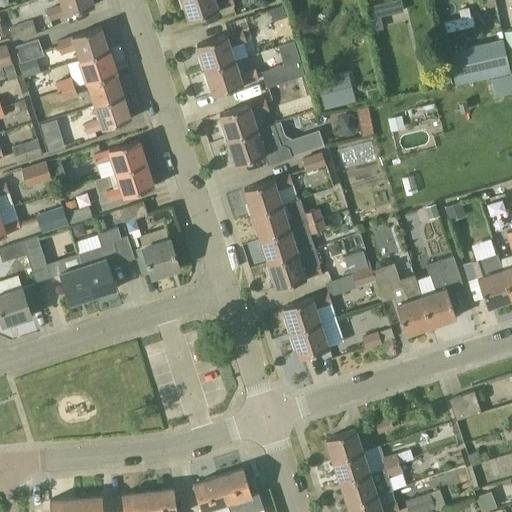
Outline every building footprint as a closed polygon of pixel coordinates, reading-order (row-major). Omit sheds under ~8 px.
[(95,5),(93,0),(60,0),(62,3),(46,9),(50,19),(95,5)] [(232,0),(182,0),(189,20),(212,12),(235,5),(232,0)] [(400,0),(394,0),(392,1),(395,14),(404,11),(400,0)] [(36,33),(33,20),(9,27),(13,40),(36,33)] [(80,58),(109,48),(101,26),(57,40),(61,53),(77,48),(80,58)] [(230,45),(246,40),(242,29),(220,37),(197,44),(205,69),(235,59),(230,45)] [(36,58),(44,55),(39,39),(15,47),(21,63),(36,58)] [(6,44),(0,45),(0,67),(13,63),(6,44)] [(109,48),(80,58),(87,81),(117,72),(109,48)] [(505,55),(487,58),(489,65),(461,70),(464,83),(492,78),(510,75),(505,55)] [(36,58),(21,63),(19,63),(23,76),(40,70),(36,58)] [(235,59),(205,69),(213,94),(258,80),(255,69),(249,71),(240,74),(235,60),(235,59)] [(301,62),(265,74),(269,87),(305,75),(301,62)] [(13,64),(4,67),(8,80),(17,77),(13,64)] [(117,72),(87,81),(95,104),(124,95),(117,72)] [(448,73),(438,76),(440,85),(450,83),(448,73)] [(511,92),(511,74),(510,75),(492,78),(495,95),(511,92)] [(58,90),(74,85),(71,76),(55,81),(58,90)] [(74,85),(58,90),(60,101),(77,96),(74,85)] [(352,86),(318,95),(322,109),(355,100),(352,86)] [(124,95),(95,104),(99,118),(84,123),(87,132),(132,118),(124,95)] [(228,138),(257,129),(253,115),(268,110),(264,98),(242,106),(219,113),(228,138)] [(27,109),(24,99),(17,101),(20,111),(27,109)] [(402,116),(390,117),(391,131),(403,130),(402,116)] [(371,119),(359,122),(362,136),(374,134),(371,119)] [(289,148),(282,145),(280,146),(273,124),(257,129),(228,138),(236,163),(265,154),(268,164),(291,156),(289,148)] [(65,148),(61,134),(45,139),(49,152),(65,148)] [(37,138),(11,147),(17,164),(43,156),(37,138)] [(146,163),(139,140),(116,147),(93,154),(96,162),(112,157),(117,172),(146,163)] [(322,151),(302,157),(307,171),(326,165),(322,151)] [(60,159),(52,162),(57,179),(66,177),(60,159)] [(46,160),(21,168),(27,186),(52,179),(46,160)] [(154,186),(152,179),(146,163),(117,172),(121,186),(105,191),(108,201),(131,193),(154,186)] [(252,213),(282,204),(277,189),(293,183),(290,173),(267,181),(244,189),(252,213)] [(6,181),(0,183),(0,194),(9,191),(6,181)] [(323,218),(320,207),(304,212),(300,198),(282,204),(252,213),(261,238),(290,228),(305,223),(323,218)] [(74,200),(65,203),(67,209),(76,207),(74,200)] [(148,214),(143,200),(120,209),(124,222),(148,214)] [(445,206),(450,221),(466,216),(461,201),(445,206)] [(426,206),(430,219),(440,216),(436,203),(426,206)] [(88,205),(66,212),(70,224),(92,218),(88,205)] [(63,206),(36,214),(42,234),(69,226),(63,206)] [(0,216),(0,235),(21,229),(18,219),(3,224),(0,216)] [(323,218),(305,223),(308,234),(326,228),(323,218)] [(127,235),(121,237),(118,227),(97,234),(101,245),(79,253),(83,265),(93,296),(117,288),(107,259),(118,256),(121,263),(135,258),(127,235)] [(170,238),(166,227),(139,235),(143,246),(133,250),(142,276),(151,273),(152,276),(180,267),(170,238)] [(298,253),(290,230),(290,228),(261,238),(269,263),(298,253)] [(36,281),(50,276),(38,236),(22,241),(26,254),(36,281)] [(0,255),(2,262),(22,255),(26,254),(22,241),(0,248),(0,255)] [(312,249),(298,253),(269,263),(277,288),(300,280),(322,273),(319,266),(318,262),(317,263),(312,249)] [(502,269),(497,253),(472,261),(480,284),(487,306),(511,298),(502,269)] [(453,255),(427,263),(435,289),(421,294),(431,325),(456,317),(449,294),(447,288),(463,284),(453,255)] [(431,325),(421,294),(414,274),(399,279),(394,262),(372,269),(376,280),(382,300),(394,296),(406,333),(431,325)] [(83,265),(60,273),(70,303),(93,296),(83,265)] [(376,280),(372,269),(371,265),(351,272),(352,273),(356,286),(357,286),(376,280)] [(511,298),(511,265),(502,269),(511,298)] [(32,316),(24,293),(22,286),(18,275),(0,280),(0,315),(3,325),(32,316)] [(331,301),(328,292),(283,307),(291,332),(321,322),(316,307),(331,301)] [(329,347),(321,322),(291,332),(299,357),(329,347)] [(381,342),(377,331),(362,335),(366,347),(381,342)] [(474,390),(449,398),(456,419),(481,412),(474,390)] [(389,418),(375,422),(378,432),(392,427),(389,418)] [(363,450),(356,428),(325,438),(332,460),(363,450)] [(511,428),(503,431),(505,440),(511,438),(511,428)] [(340,482),(370,472),(367,462),(363,450),(332,460),(340,482)] [(478,450),(467,454),(471,465),(481,462),(478,450)] [(397,453),(382,458),(385,466),(400,462),(397,453)] [(370,472),(340,482),(347,503),(393,488),(389,476),(403,472),(400,462),(385,466),(370,472)] [(252,493),(243,468),(219,476),(229,511),(250,511),(263,508),(258,492),(252,493)] [(198,497),(202,511),(229,511),(219,476),(215,477),(193,484),(198,497)] [(148,490),(150,511),(176,511),(177,511),(174,487),(148,490)] [(393,488),(347,503),(349,511),(398,511),(400,511),(396,501),(392,489),(393,489),(393,488)] [(150,511),(148,490),(122,494),(124,511),(150,511)] [(430,511),(433,511),(436,510),(429,491),(405,500),(408,511),(430,511)] [(102,511),(102,495),(76,497),(77,511),(102,511)] [(77,511),(76,497),(52,499),(49,499),(50,511),(77,511)]
